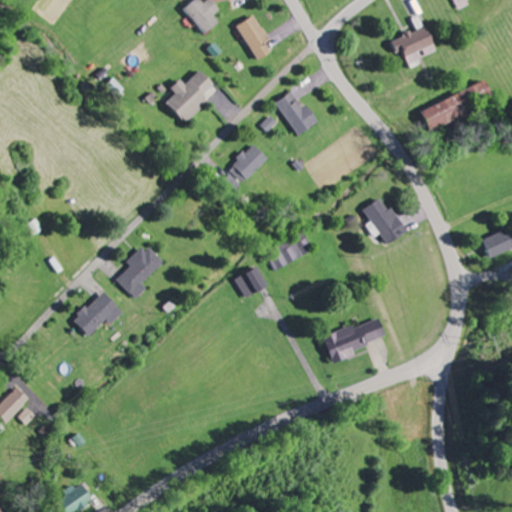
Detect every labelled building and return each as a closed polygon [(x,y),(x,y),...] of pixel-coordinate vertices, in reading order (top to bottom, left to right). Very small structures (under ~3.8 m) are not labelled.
[(223,24),(217,18),(224,12),(213,1),(208,6),(202,0),(199,0),(186,12),(209,36),(223,24)] [(274,55),(268,45),(273,43),(257,18),(240,28),(261,63),(274,55)] [(439,53),(430,28),(393,42),(397,52),(404,49),(412,71),(422,67),(420,60),(439,53)] [(189,87),(184,82),(175,91),(179,95),(170,104),(189,124),(222,92),(204,73),(189,87)] [(280,104),(299,138),(319,127),(299,93),(280,104)] [(464,117),(457,99),(425,112),(432,130),(464,117)] [(247,186),(271,160),(255,146),(232,172),(247,186)] [(366,213),(392,247),(410,234),(383,200),(366,213)] [(511,258),(511,237),(491,237),(492,258),(511,258)] [(145,286),(166,265),(148,247),(130,265),(134,269),(120,283),(139,301),(150,290),(145,286)] [(240,280),(248,300),(271,292),(263,271),(240,280)] [(91,339),(110,321),(114,326),(126,315),(107,294),(76,323),(91,339)] [(328,340),(338,366),(360,358),(357,352),(390,340),(383,320),(328,340)] [(0,409),(0,416),(9,426),(32,402),(19,389),(0,409)] [(29,427),(37,418),(29,410),(20,419),(29,427)] [(86,485),(66,494),(69,500),(63,503),(67,511),(76,511),(95,503),(86,485)]
